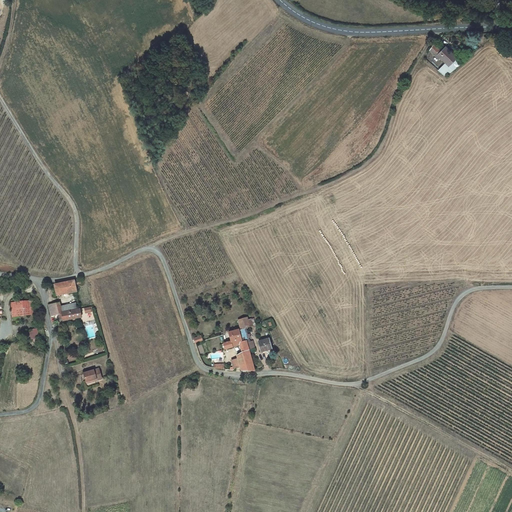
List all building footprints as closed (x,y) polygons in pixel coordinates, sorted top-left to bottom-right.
[(433,56),(438,50),(433,46),(428,52),(433,56)] [(448,67),(456,58),(445,48),(441,53),(438,50),(433,56),(437,61),(439,59),(446,65),(448,67)] [(446,65),(438,70),(446,76),(452,72),(448,67),(446,65)] [(74,279),(54,284),(58,296),(76,291),(74,283),(81,281),(80,278),(74,280),(74,279)] [(11,304),(12,316),(33,314),(31,301),(11,304)] [(59,303),(49,305),(51,317),(55,316),(61,314),(61,313),(80,309),(78,304),(60,308),(59,303)] [(82,317),(80,309),(61,313),(61,314),(55,316),(56,322),(63,320),(64,322),(82,317)] [(250,317),(239,321),(241,330),(248,328),(253,326),(250,317)] [(36,329),(38,338),(45,337),(43,327),(36,329)] [(241,330),(239,330),(243,342),(246,341),(247,343),(249,342),(248,338),(250,337),(250,334),(247,335),(246,331),(248,330),(248,328),(241,330)] [(31,340),(38,338),(36,329),(29,330),(31,340)] [(241,367),(241,370),(243,371),(255,371),(247,343),(246,341),(243,342),(239,330),(229,333),(231,341),(225,343),(226,350),(241,346),(243,354),(237,355),(238,360),(241,367)] [(258,342),(261,352),(272,349),(269,339),(258,342)] [(233,367),(234,369),(241,367),(238,360),(232,361),(233,367)] [(84,373),(87,382),(96,378),(97,380),(102,378),(99,368),(84,373)]
